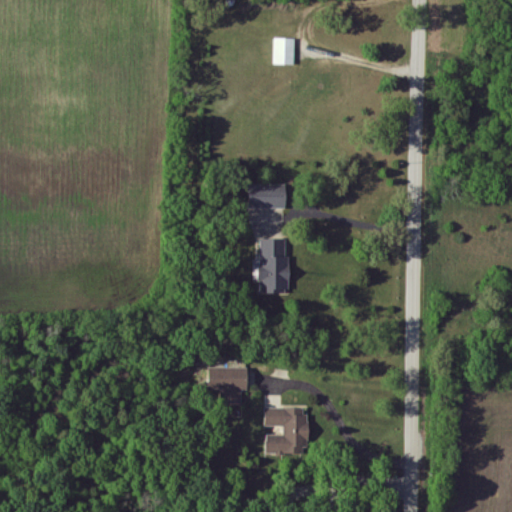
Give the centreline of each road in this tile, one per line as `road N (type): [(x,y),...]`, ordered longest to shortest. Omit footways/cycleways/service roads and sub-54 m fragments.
road 1 (residential): [(422,511),(421,0)]
road 2 (residential): [(420,309),(299,307),(266,267),(231,249),(193,246),(150,267),(132,312)]
